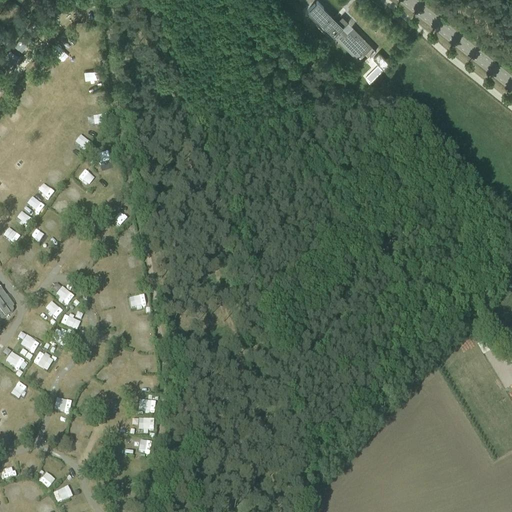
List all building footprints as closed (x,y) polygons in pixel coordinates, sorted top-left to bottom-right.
[(329,32),(333,36),(340,30),(368,58),(376,50),(342,16),(336,21),(323,8),(323,7),(317,1),(308,10),(312,14),(313,14),(330,31),(329,32)] [(50,24),(41,14),(30,24),(40,34),(50,24)] [(77,46),(86,40),(79,28),(70,33),(77,46)] [(66,62),(73,54),(61,45),(55,53),(66,62)] [(373,59),(383,69),(389,64),(378,53),(373,59)] [(42,66),(54,77),(61,70),(48,58),(42,66)] [(97,69),(82,71),(83,82),(99,80),(97,69)] [(36,75),(29,82),(40,92),(47,85),(36,75)] [(24,93),(18,100),(25,106),(31,99),(24,93)] [(14,122),(20,113),(6,105),(0,114),(14,122)] [(72,144),(80,151),(87,144),(79,137),(72,144)] [(57,157),(69,168),(76,160),(64,149),(57,157)] [(48,168),(43,175),(56,185),(61,177),(48,168)] [(78,169),(74,176),(82,181),(86,173),(78,169)] [(39,180),(34,187),(47,197),(52,191),(39,180)] [(68,200),(75,194),(69,186),(61,191),(68,200)] [(35,213),(40,204),(30,199),(25,208),(35,213)] [(24,227),(28,219),(16,212),(12,221),(24,227)] [(33,229),(28,236),(40,246),(46,239),(33,229)] [(7,240),(14,246),(19,240),(12,234),(7,240)] [(119,251),(135,250),(134,237),(119,238),(119,251)] [(17,253),(26,259),(32,248),(24,243),(17,253)] [(124,267),(138,264),(135,254),(121,257),(124,267)] [(80,272),(87,267),(82,259),(74,265),(80,272)] [(6,270),(20,279),(27,268),(13,260),(6,270)] [(14,307),(0,288),(0,320),(0,321),(1,321),(1,320),(2,320),(12,313),(13,313),(13,312),(13,311),(13,310),(13,309),(12,308),(14,307)] [(127,298),(129,308),(135,307),(136,309),(146,307),(143,295),(127,298)] [(42,310),(46,311),(44,316),(56,320),(61,306),(45,301),(42,310)] [(64,315),(60,324),(75,331),(79,322),(64,315)] [(108,318),(99,319),(99,328),(109,327),(108,318)] [(29,328),(41,336),(47,327),(35,319),(29,328)] [(511,327),(495,338),(508,358),(511,355),(511,327)] [(69,336),(56,329),(51,339),(64,346),(69,336)] [(33,354),(39,344),(24,336),(19,346),(33,354)] [(2,357),(8,360),(11,354),(5,351),(2,357)] [(48,370),(55,360),(40,351),(34,361),(48,370)] [(13,354),(8,362),(21,371),(26,363),(13,354)] [(151,358),(140,360),(142,371),(153,369),(151,358)] [(88,361),(81,369),(90,377),(97,368),(88,361)] [(95,378),(108,387),(114,379),(101,370),(95,378)] [(154,389),(154,379),(136,379),(135,389),(154,389)] [(22,386),(16,394),(25,401),(31,393),(22,386)] [(73,409),(86,415),(91,406),(77,400),(73,409)] [(138,401),(138,412),(155,412),(155,401),(138,401)] [(12,428),(24,436),(31,427),(18,418),(12,428)] [(137,433),(153,433),(153,419),(137,419),(137,433)] [(83,436),(86,426),(70,422),(67,432),(83,436)] [(149,453),(151,441),(138,439),(136,451),(149,453)] [(21,474),(33,478),(37,468),(26,463),(21,474)] [(5,480),(15,478),(13,468),(3,470),(5,480)] [(45,473),(37,482),(47,490),(55,481),(45,473)] [(9,502),(16,498),(9,485),(2,489),(9,502)] [(33,485),(24,497),(30,502),(40,490),(33,485)] [(67,487),(51,494),(56,504),(72,497),(67,487)] [(34,506),(37,511),(46,511),(54,507),(47,498),(34,506)] [(64,510),(64,511),(83,511),(79,503),(64,510)]
